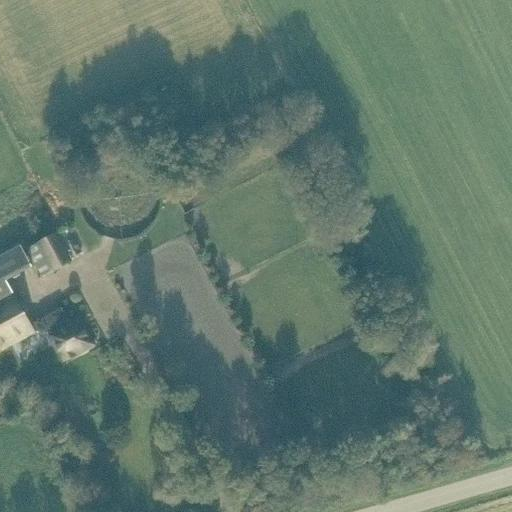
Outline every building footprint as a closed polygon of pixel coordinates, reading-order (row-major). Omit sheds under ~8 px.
[(117,179),(89,183),(94,216),(138,209),(135,189),(119,191),(117,179)] [(42,278),(70,263),(55,235),(27,251),(42,278)] [(77,240),(71,244),(77,254),(83,250),(77,240)] [(0,350),(34,333),(14,296),(6,282),(32,268),(20,247),(0,258),(0,350)] [(47,336),(63,365),(93,349),(78,323),(68,328),(60,313),(41,323),(47,336)] [(231,331),(167,351),(179,389),(189,386),(195,407),(213,401),(217,416),(209,418),(220,454),(251,444),(248,434),(261,430),(231,331)]
